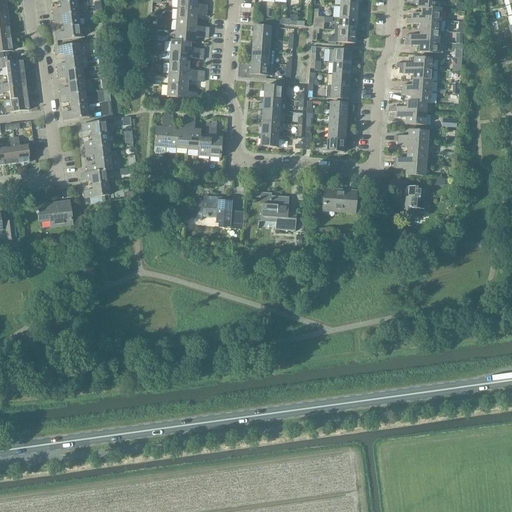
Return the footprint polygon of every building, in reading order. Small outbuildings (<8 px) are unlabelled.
[(195,0),(177,0),(177,10),(206,12),(207,7),(197,6),(198,0),(195,0)] [(340,0),(340,7),(357,8),(358,7),(359,7),(359,3),(358,3),(357,0),(340,0)] [(417,9),(421,9),(437,10),(437,0),(407,0),(407,2),(418,3),(417,9)] [(52,11),(53,17),(78,13),(77,1),(61,4),(61,10),(52,11)] [(340,7),(339,19),(357,20),(357,19),(358,19),(358,15),(357,15),(357,8),(340,7)] [(411,14),(411,19),(440,21),(441,10),(437,10),(421,9),(421,15),(411,14)] [(177,10),(176,21),(196,22),(197,16),(206,17),(206,12),(177,10)] [(63,22),(64,28),(80,25),(78,13),(53,17),(54,24),(63,22)] [(0,28),(9,27),(8,15),(0,15),(0,28)] [(323,18),(318,17),(314,17),(313,29),(323,30),(323,18)] [(357,20),(339,19),(339,26),(334,26),(334,31),(356,32),(356,31),(357,31),(357,27),(356,27),(357,20)] [(440,21),(411,19),(410,24),(420,25),(419,31),(439,33),(440,21)] [(176,21),(176,32),(209,34),(209,29),(196,28),(196,22),(176,21)] [(80,25),(64,28),(64,33),(55,34),(56,41),(81,38),(80,25)] [(0,28),(0,40),(11,39),(9,27),(0,28)] [(253,32),(252,39),(275,41),(276,29),(254,27),(253,28),(252,28),(252,32),(253,32)] [(328,37),(328,42),(355,44),(355,43),(356,43),(356,39),(355,39),(356,32),(334,31),(334,37),(328,37)] [(439,33),(419,31),(419,37),(409,37),(409,42),(439,44),(439,33)] [(175,42),(175,43),(190,44),(195,44),(195,38),(208,39),(209,34),(176,32),(175,42)] [(0,58),(3,58),(2,53),(13,51),(11,39),(0,40),(0,58)] [(252,44),(252,51),(273,53),(274,53),(275,41),(252,39),(252,40),(251,40),(251,44),(252,44)] [(170,42),(170,53),(204,55),(204,50),(200,50),(190,49),(190,44),(175,43),(175,42),(170,42)] [(438,55),(439,44),(409,42),(409,47),(418,47),(418,53),(438,55)] [(64,54),(64,59),(81,57),(79,45),(54,48),(55,55),(64,54)] [(252,52),(250,52),(249,62),(251,63),(273,65),(273,53),(252,51),(252,52)] [(333,63),(350,64),(352,64),(352,60),(351,60),(351,52),(330,51),(329,63),(333,63)] [(170,53),(169,64),(189,65),(189,59),(203,60),(204,55),(170,53)] [(3,58),(0,58),(0,69),(7,69),(8,77),(24,74),(23,62),(12,63),(11,57),(3,58)] [(57,66),(57,72),(83,69),(81,57),(64,59),(65,64),(57,66)] [(433,60),(413,59),(410,58),(409,64),(403,64),(403,69),(433,71),(433,60)] [(273,65),(251,63),(251,64),(250,64),(249,68),(251,68),(250,75),(272,77),(273,65)] [(333,63),(332,75),(350,77),(350,76),(351,76),(351,72),(350,72),(350,64),(333,63)] [(169,64),(168,75),(204,77),(204,72),(188,71),(189,65),(169,64)] [(67,78),(68,83),(84,81),(83,69),(57,72),(58,79),(67,78)] [(412,75),(412,81),(432,82),(433,71),(403,69),(399,69),(399,74),(412,75)] [(9,84),(0,85),(0,89),(26,86),(24,74),(8,77),(9,84)] [(168,75),(167,86),(187,87),(188,81),(204,82),(204,77),(168,75)] [(332,75),(331,88),(349,89),(349,88),(350,88),(350,84),(349,84),(350,77),(332,75)] [(60,90),(61,96),(86,93),(84,81),(68,83),(68,88),(60,90)] [(401,86),(401,91),(431,93),(432,82),(412,81),(411,87),(401,86)] [(0,89),(0,95),(3,95),(3,94),(10,93),(11,101),(27,98),(26,86),(0,89)] [(167,86),(167,97),(196,99),(197,94),(187,93),(187,87),(167,86)] [(264,92),(264,99),(281,100),(286,100),(286,88),(264,87),(264,88),(263,88),(263,92),(264,92)] [(327,87),(326,99),(348,101),(348,100),(349,100),(349,96),(348,96),(349,89),(331,88),(327,87)] [(411,97),(410,102),(426,103),(426,104),(430,105),(431,93),(401,91),(401,96),(411,97)] [(70,102),(71,107),(87,105),(86,93),(61,96),(61,103),(70,102)] [(2,108),(0,108),(0,116),(5,116),(5,114),(29,111),(27,98),(11,101),(12,109),(2,110),(2,108)] [(263,104),(263,111),(280,112),(281,100),(264,99),(263,100),(262,100),(262,104),(263,104)] [(425,114),(426,104),(426,103),(410,102),(407,102),(407,108),(396,107),(396,113),(425,114)] [(330,104),(329,116),(347,117),(347,116),(348,116),(348,112),(347,112),(348,105),(330,104)] [(87,105),(71,107),(71,112),(63,114),(63,120),(89,117),(87,105)] [(262,116),(262,123),(279,124),(280,112),(263,111),(262,112),(261,112),(261,116),(262,116)] [(425,114),(396,113),(396,118),(406,118),(405,124),(424,126),(425,114)] [(176,149),(188,150),(190,117),(185,116),(184,130),(178,130),(176,149)] [(329,116),(328,128),(346,129),(346,128),(347,128),(348,124),(347,124),(347,117),(329,116)] [(196,117),(190,117),(188,150),(198,151),(199,151),(200,137),(200,128),(195,128),(196,117)] [(165,153),(166,149),(168,119),(163,119),(162,129),(156,128),(154,152),(155,154),(164,155),(165,153)] [(173,119),(168,119),(166,149),(176,149),(178,130),(172,129),(173,119)] [(91,131),(92,137),(108,135),(106,122),(81,126),(82,132),(91,131)] [(261,128),(261,135),(278,136),(279,124),(262,123),(262,124),(261,124),(260,128),(261,128)] [(209,158),(212,128),(212,124),(207,124),(206,138),(200,137),(199,151),(198,151),(198,157),(209,158)] [(216,138),(216,129),(216,128),(212,128),(209,158),(220,159),(222,139),(216,138)] [(328,128),(328,140),(345,141),(345,140),(347,140),(347,136),(346,136),(346,129),(328,128)] [(428,133),(424,132),(409,131),(408,137),(398,137),(398,142),(427,144),(428,133)] [(83,143),(84,150),(109,146),(108,135),(92,137),(92,142),(83,143)] [(278,136),(261,135),(260,135),(259,140),(261,140),(260,147),(278,148),(278,140),(283,140),(284,136),(278,136)] [(302,142),(302,149),(310,150),(311,138),(305,137),(303,137),(302,142)] [(14,139),(17,165),(30,163),(27,146),(19,147),(18,138),(14,139)] [(3,149),(5,166),(17,165),(14,139),(10,139),(11,148),(3,149)] [(345,141),(328,140),(327,152),(344,153),(344,152),(346,152),(346,148),(345,148),(345,141)] [(407,148),(407,154),(427,155),(427,144),(398,142),(398,147),(407,148)] [(94,155),(95,161),(111,158),(109,146),(84,150),(85,156),(94,155)] [(397,159),(396,164),(426,166),(427,155),(407,154),(406,160),(397,159)] [(86,167),(87,173),(107,171),(113,171),(111,158),(95,161),(95,166),(86,167)] [(426,166),(396,164),(396,169),(406,169),(406,176),(425,177),(426,166)] [(91,180),(92,185),(108,183),(107,171),(87,173),(82,174),(83,181),(91,180)] [(108,183),(92,185),(93,190),(84,191),(85,199),(110,196),(108,183)] [(401,219),(412,220),(412,218),(420,218),(420,210),(423,211),(424,191),(417,191),(417,188),(406,188),(404,204),(402,204),(401,219)] [(324,211),(355,213),(356,192),(325,190),(324,211)] [(277,219),(276,230),(296,232),(297,214),(289,214),(290,198),(272,197),(272,194),(261,193),(260,205),(262,205),(262,211),(260,211),(259,222),(262,222),(262,218),(277,219)] [(225,226),(225,228),(242,229),(242,231),(243,231),(244,210),(242,210),(242,212),(232,211),(232,201),(218,201),(218,198),(203,197),(203,202),(193,201),(192,220),(202,221),(202,216),(216,217),(216,225),(225,226)] [(80,213),(70,214),(69,202),(48,204),(48,202),(36,204),(37,212),(36,212),(36,215),(39,214),(40,223),(50,221),(51,228),(70,225),(71,234),(82,232),(80,213)] [(0,230),(6,230),(7,241),(15,240),(13,221),(5,222),(5,223),(1,224),(0,217),(0,230)]
